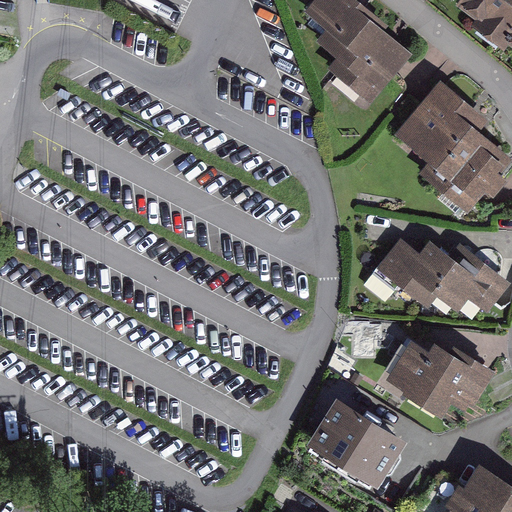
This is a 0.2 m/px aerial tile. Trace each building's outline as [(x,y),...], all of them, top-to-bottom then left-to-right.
[(346,56),(372,23),(352,7),(357,0),(316,0),(311,7),(332,23),(322,38),(346,56)] [(511,0),(470,0),(469,3),(511,33),(511,0)] [(405,48),(372,23),(346,56),(337,68),(371,94),(405,48)] [(401,129),(436,157),(466,121),(476,108),(441,80),(401,129)] [(509,156),(466,121),(436,157),(426,169),(464,200),(484,176),(489,180),(509,156)] [(426,298),(437,284),(455,261),(429,241),(417,256),(399,242),(368,282),(385,295),(399,277),(426,298)] [(465,248),(455,261),(437,284),(458,301),(467,290),(484,303),(504,279),(465,248)] [(415,325),(388,368),(426,392),(463,416),(503,352),(470,332),(464,341),(441,326),(434,337),(415,325)] [(423,441),(352,396),(319,444),(392,487),(423,441)] [(511,511),(511,486),(481,468),(453,511),(511,511)]
